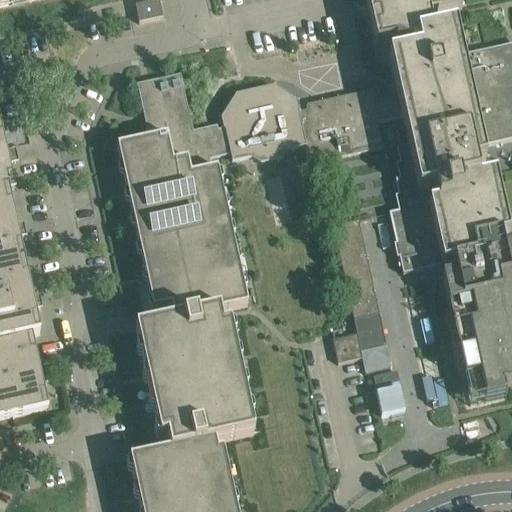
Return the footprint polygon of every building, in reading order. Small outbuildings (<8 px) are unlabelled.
[(0,0),(0,9),(40,0),(0,0)] [(461,12),(458,0),(364,0),(375,47),(393,43),(416,38),(416,37),(426,34),(423,20),(461,12)] [(158,3),(134,8),(138,26),(162,21),(158,3)] [(402,277),(453,266),(502,252),(499,239),(508,237),(495,176),(483,179),(480,165),(484,164),(481,149),(511,141),(511,129),(508,111),(511,110),(511,92),(509,80),(511,79),(511,55),(510,47),(461,58),(454,28),(426,34),(416,37),(416,38),(393,43),(397,57),(387,59),(397,103),(401,120),(407,148),(400,150),(403,165),(399,166),(403,181),(399,182),(402,197),(398,198),(402,213),(388,216),(402,277)] [(234,511),(220,444),(253,437),(226,313),(247,308),(214,159),(229,156),(223,131),(206,135),(205,131),(192,134),(179,78),(152,84),(153,87),(137,91),(148,142),(116,149),(155,327),(134,332),(163,455),(128,463),(139,511),(234,511)] [(223,131),(229,156),(231,164),(253,159),(261,163),(279,159),(283,153),(304,147),(297,115),(295,105),(273,91),(236,99),(221,122),(223,131)] [(401,120),(397,103),(372,109),(370,100),(353,103),(348,100),(305,109),(306,113),(297,115),(304,147),(309,166),(382,150),(376,125),(401,120)] [(0,193),(7,192),(15,191),(9,165),(15,164),(12,152),(6,153),(0,123),(0,193)] [(0,344),(31,339),(39,337),(33,312),(39,311),(36,298),(31,299),(17,239),(23,238),(20,226),(15,227),(7,192),(0,193),(0,344)] [(357,223),(332,228),(352,322),(378,317),(357,223)] [(441,281),(447,309),(463,306),(468,331),(484,404),(505,399),(503,390),(511,387),(511,254),(511,250),(502,252),(453,266),(455,277),(441,281)] [(274,311),(311,313),(313,282),(276,280),(274,311)] [(337,366),(359,362),(361,361),(360,354),(385,349),(378,317),(352,322),(356,337),(332,343),(337,366)] [(31,339),(0,344),(0,420),(47,411),(42,386),(47,385),(44,371),(39,373),(31,339)]
